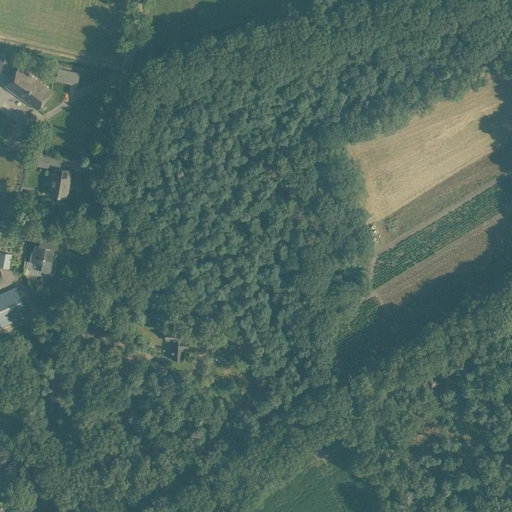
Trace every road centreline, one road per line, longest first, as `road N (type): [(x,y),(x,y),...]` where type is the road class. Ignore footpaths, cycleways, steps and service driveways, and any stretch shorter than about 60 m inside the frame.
road 1 (unclassified): [(66,511),(88,280),(125,75)]
road 2 (track): [(153,511),(511,300)]
road 3 (unclassified): [(125,75),(488,0)]
road 4 (track): [(132,40),(316,3)]
